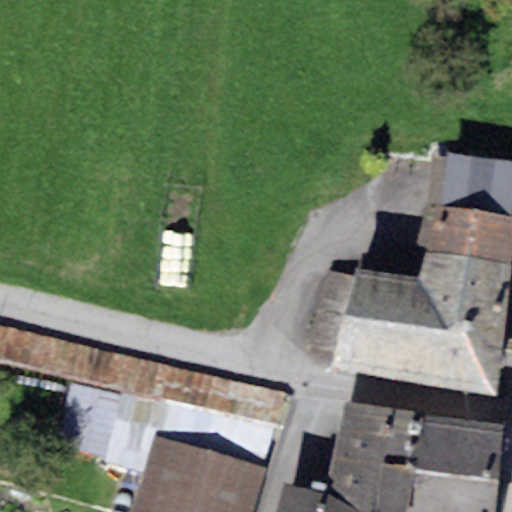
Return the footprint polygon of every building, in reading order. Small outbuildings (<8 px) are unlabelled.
[(439,211),(511,217),(511,160),(450,153),(439,211)] [(334,369),(499,398),(511,276),(511,217),(439,211),(426,262),(422,278),(359,270),(334,369)] [(422,278),(426,262),(365,253),(359,270),(422,278)] [(282,426),(289,395),(0,326),(0,360),(124,389),(282,426)] [(60,445),(107,459),(121,396),(75,385),(60,445)] [(271,473),(282,426),(124,389),(121,396),(107,459),(105,463),(149,474),(159,438),(271,473)] [(498,511),(506,429),(349,403),(330,494),(382,503),(380,511),(498,511)] [(259,511),(271,473),(159,438),(149,474),(137,511),(259,511)] [(330,494),(288,486),(281,511),(380,511),(382,503),(330,494)]
